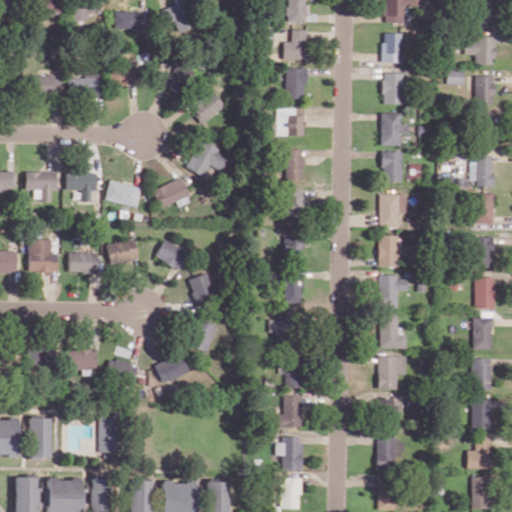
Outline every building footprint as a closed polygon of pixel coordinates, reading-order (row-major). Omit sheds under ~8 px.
[(58,11),(57,0),(34,0),(35,12),(58,11)] [(172,20),(176,31),(193,25),(182,0),(179,0),(160,7),(166,22),(172,20)] [(303,0),(284,0),(284,21),(303,21),(303,0)] [(400,22),(401,5),(414,5),(413,0),(381,0),(381,21),(400,22)] [(495,21),(494,0),(472,0),(473,22),(495,21)] [(112,10),(111,28),(144,29),(144,11),(112,10)] [(280,58),(304,59),(305,29),(289,28),(288,41),(281,40),(280,58)] [(379,62),(398,62),(398,32),(379,32),(379,62)] [(493,63),(493,35),(463,35),(463,53),(474,53),(474,64),(493,63)] [(154,85),(177,91),(180,80),(189,83),(192,69),(173,65),(171,75),(157,72),(154,85)] [(108,85),(134,84),(133,66),(107,68),(108,85)] [(303,67),(283,67),(284,98),(303,97),(303,67)] [(462,83),(462,69),(445,69),(445,83),(462,83)] [(67,77),(66,95),(98,95),(99,72),(83,72),(83,77),(67,77)] [(402,72),(380,72),(380,103),(401,103),(402,72)] [(28,92),(58,93),(59,75),(29,74),(28,92)] [(473,103),(492,103),(493,75),(474,74),(473,103)] [(190,105),(198,122),(224,108),(215,92),(190,105)] [(301,135),(302,107),(274,107),(274,134),(301,135)] [(397,112),(378,112),(377,144),(397,144),(397,132),(405,132),(405,123),(397,123),(397,112)] [(220,170),(229,154),(200,138),(184,166),(201,175),(208,163),(220,170)] [(282,179),(300,180),(301,148),(283,148),(282,179)] [(399,150),(379,150),(378,181),(398,181),(399,150)] [(491,185),(491,154),(468,154),(468,180),(475,180),(475,185),(491,185)] [(0,188),(14,189),(14,171),(0,170),(0,188)] [(24,171),(23,188),(32,188),(32,200),(49,200),(50,189),(55,189),(55,171),(24,171)] [(95,189),(95,172),(64,171),(64,189),(79,189),(79,200),(89,200),(90,189),(95,189)] [(188,197),(180,176),(150,188),(158,207),(176,200),(177,202),(188,197)] [(139,187),(108,179),(103,198),(134,206),(139,187)] [(282,216),(300,215),(299,188),(281,189),(282,216)] [(491,192),(473,192),(472,222),(490,222),(491,192)] [(396,226),(396,213),(403,213),(403,193),(377,193),(376,226),(396,226)] [(300,255),(299,229),(280,230),(282,256),(300,255)] [(397,234),(375,234),(376,265),(398,265),(397,234)] [(491,236),(470,236),(470,265),(490,266),(491,236)] [(27,271),(56,270),(55,252),(50,252),(50,238),(26,239),(27,271)] [(108,262),(136,259),(133,238),(105,241),(108,262)] [(177,268),(186,250),(161,238),(152,256),(177,268)] [(0,259),(0,270),(14,271),(15,250),(0,250),(0,259)] [(67,271),(96,272),(96,252),(67,251),(67,271)] [(193,300),(212,293),(204,272),(186,278),(193,300)] [(299,302),(298,273),(281,274),(281,302),(299,302)] [(394,307),(394,289),(405,290),(405,274),(376,274),(376,307),(394,307)] [(471,307),(490,307),(490,276),(472,276),(471,307)] [(394,314),(377,315),(377,347),(402,347),(402,333),(395,334),(394,314)] [(470,348),(489,348),(489,317),(470,316),(470,348)] [(266,317),(265,331),(273,331),(273,341),(291,342),(292,318),(266,317)] [(210,321),(191,319),(189,348),(208,350),(210,321)] [(65,369),(85,370),(85,368),(94,368),(94,348),(66,348),(65,369)] [(179,351),(151,365),(160,383),(188,369),(179,351)] [(374,388),(393,388),(393,373),(402,373),(402,355),(375,355),(374,388)] [(107,357),(103,376),(130,383),(135,364),(107,357)] [(487,389),(488,357),(468,357),(468,389),(487,389)] [(281,387),(300,386),(300,362),(281,363),(281,387)] [(297,395),(280,395),(280,413),(271,413),(272,426),(298,426),(297,395)] [(393,427),(394,398),(374,397),(373,426),(393,427)] [(468,428),(487,429),(488,398),(469,398),(468,428)] [(0,429),(0,454),(17,455),(17,417),(0,417),(0,429)] [(49,417),(28,417),(27,457),(48,457),(49,417)] [(272,454),(279,454),(278,467),(298,468),(298,436),(279,435),(279,442),(272,441),(272,454)] [(373,467),(399,468),(400,437),(374,436),(373,467)] [(488,437),(472,437),(472,449),(464,449),(464,467),(487,467),(488,437)] [(468,507),(487,507),(487,475),(469,475),(468,507)] [(35,511),(36,476),(14,476),(13,511),(35,511)] [(80,511),(81,477),(45,477),(44,511),(80,511)] [(88,511),(105,511),(107,478),(90,477),(88,511)] [(297,507),(297,477),(278,477),(278,507),(297,507)] [(126,511),(148,511),(149,480),(127,479),(126,511)] [(159,511),(193,511),(193,480),(159,481),(159,511)] [(204,480),(203,511),(225,511),(226,480),(204,480)] [(391,509),(392,487),(375,486),(374,508),(391,509)]
